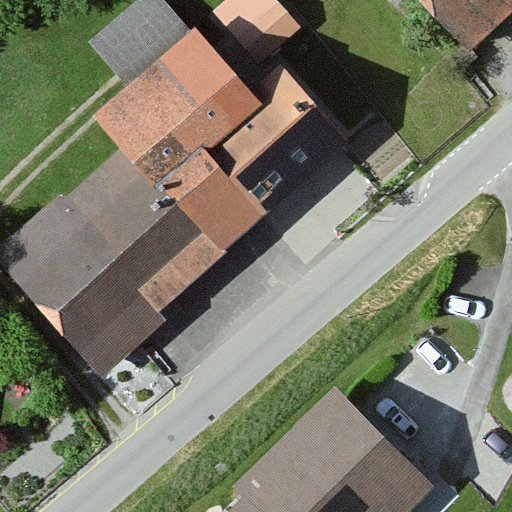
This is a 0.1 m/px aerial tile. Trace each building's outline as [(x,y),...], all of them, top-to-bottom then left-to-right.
[(173,0),(120,0),(87,30),(119,66),(183,10),(173,0)] [(259,0),(220,0),(201,17),(246,69),(288,33),(259,0)] [(511,12),(511,0),(391,0),(456,67),(511,12)] [(103,158),(0,253),(0,290),(88,384),(339,150),(268,75),(239,101),(174,32),(73,126),(103,158)] [(391,511),(413,491),(321,400),(210,511),(391,511)]
